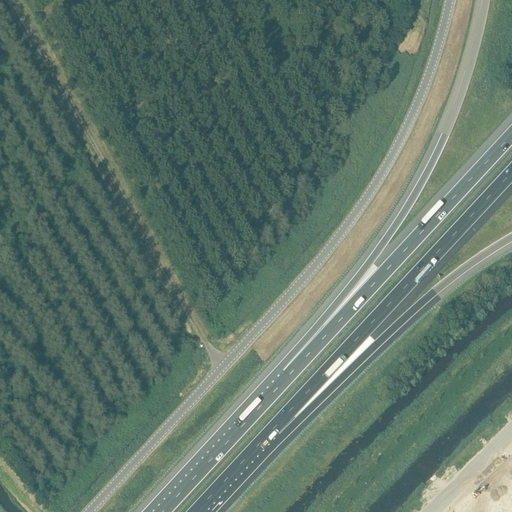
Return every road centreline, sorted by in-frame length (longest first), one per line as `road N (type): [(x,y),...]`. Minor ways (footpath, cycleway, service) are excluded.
road 1 (unclassified): [(89,511),(346,226),(397,146),(449,0)]
road 2 (motorway): [(486,0),(435,155),(394,228),(288,375)]
road 3 (track): [(222,368),(6,0)]
road 4 (motorway): [(271,430),(511,171)]
road 5 (motorway): [(511,133),(288,375)]
road 6 (motorway): [(271,430),(445,280),(511,237)]
road 7 (motorway): [(288,375),(162,511)]
